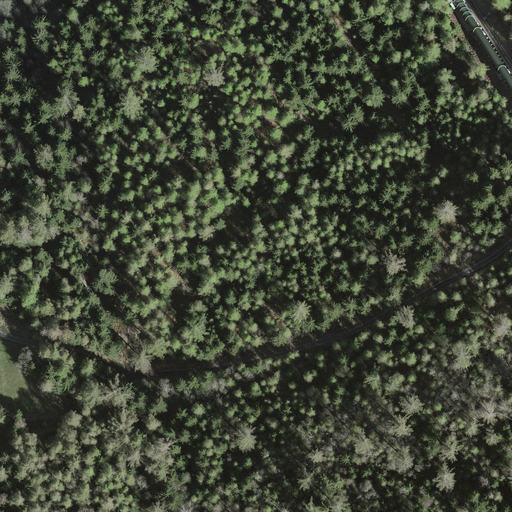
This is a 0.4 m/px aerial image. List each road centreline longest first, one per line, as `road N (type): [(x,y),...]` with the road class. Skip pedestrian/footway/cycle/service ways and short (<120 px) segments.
road 1 (track): [(511,235),(467,270),(347,330),(223,366),(102,366),(0,333)]
road 2 (track): [(0,425),(243,385),(334,334)]
